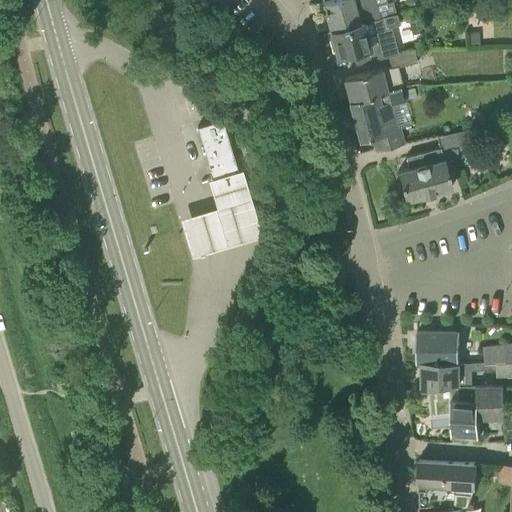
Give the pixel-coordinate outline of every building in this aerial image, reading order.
[(332,32),(381,18),(375,0),(332,0),(324,2),(331,29),(332,32)] [(388,56),(398,53),(391,26),(399,24),(396,14),(381,18),(332,32),(338,56),(357,51),(360,63),(388,56)] [(350,101),(402,85),(398,67),(417,62),(413,49),(398,53),(388,56),(391,67),(382,70),(382,68),(344,78),(349,100),(350,100),(350,101)] [(376,151),(404,143),(406,143),(401,125),(399,126),(394,105),(406,102),(404,93),(413,91),(411,83),(402,85),(350,101),(360,139),(372,136),(376,151)] [(213,179),(238,172),(223,119),(197,127),(213,179)] [(406,157),(409,167),(397,170),(405,199),(452,186),(445,157),(443,157),(441,151),(457,147),(459,157),(478,153),(475,128),(437,136),(440,148),(406,157)] [(259,238),(238,172),(205,182),(213,210),(203,213),(176,221),(188,259),(215,251),(259,238)] [(423,362),(460,362),(461,331),(418,331),(417,362),(423,362)] [(511,342),(484,345),(485,361),(511,360),(511,342)] [(511,360),(485,361),(472,362),(472,369),(497,368),(497,376),(511,376),(511,360)] [(449,388),(473,384),(472,362),(460,362),(423,362),(424,390),(449,388)] [(479,433),(478,417),(478,384),(473,384),(449,388),(453,432),(479,433)] [(504,416),(503,408),(504,398),(503,384),(478,384),(478,417),(504,416)] [(470,505),(476,489),(477,462),(454,461),(419,459),(420,483),(450,485),(450,506),(470,505)] [(511,464),(500,464),(499,481),(511,482),(511,464)] [(475,511),(474,504),(471,503),(470,505),(450,506),(441,507),(441,511),(475,511)]
